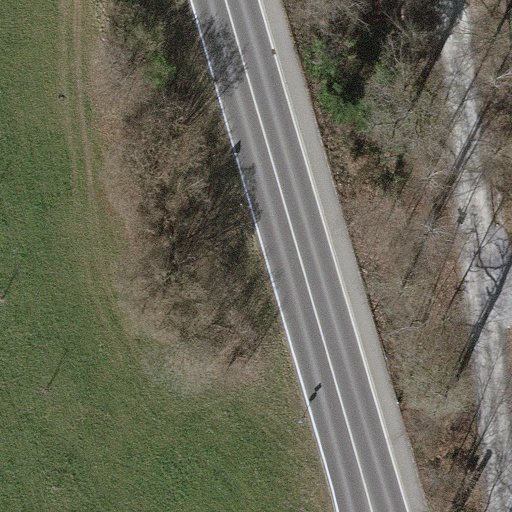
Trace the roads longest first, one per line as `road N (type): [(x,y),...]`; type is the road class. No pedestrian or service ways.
road 1 (secondary): [(372,511),(225,0)]
road 2 (track): [(454,0),(481,274)]
road 3 (track): [(481,274),(498,511)]
